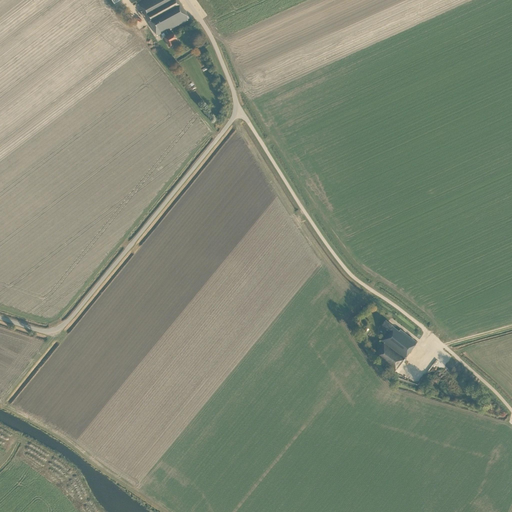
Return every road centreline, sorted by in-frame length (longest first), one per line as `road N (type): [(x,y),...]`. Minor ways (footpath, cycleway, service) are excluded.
road 1 (unclassified): [(511,410),(351,275),(235,111)]
road 2 (tertiary): [(0,319),(52,331),(71,318),(235,111)]
road 3 (tertiary): [(235,111),(215,49),(185,0)]
